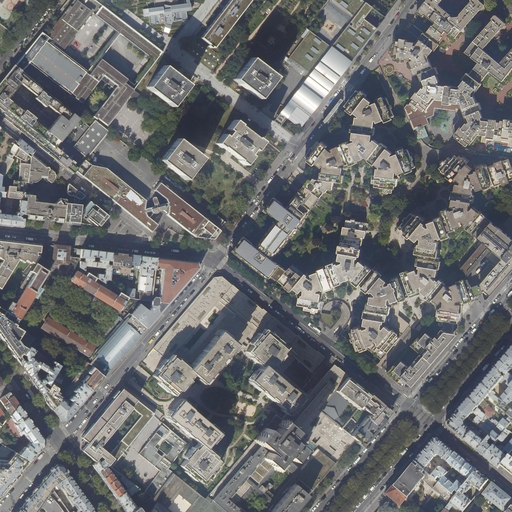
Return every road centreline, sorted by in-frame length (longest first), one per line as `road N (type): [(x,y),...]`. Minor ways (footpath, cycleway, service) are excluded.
road 1 (residential): [(215,258),(412,0)]
road 2 (residential): [(410,407),(215,258)]
road 3 (residential): [(0,119),(145,236),(149,249)]
road 4 (residential): [(149,249),(0,232)]
road 5 (residential): [(120,370),(215,258)]
road 6 (primary): [(410,407),(319,511)]
road 7 (primary): [(498,305),(410,407)]
road 8 (residential): [(120,370),(189,442),(172,466)]
road 9 (primary): [(430,424),(511,330)]
